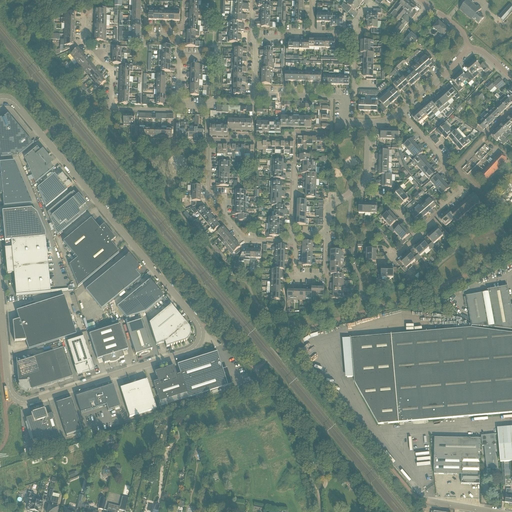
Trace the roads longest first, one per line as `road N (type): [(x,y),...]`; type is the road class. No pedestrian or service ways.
road 1 (unclassified): [(0,99),(14,103),(201,329),(188,352),(16,400)]
road 2 (residential): [(178,104),(112,108),(111,70),(82,41),(84,4)]
road 3 (residential): [(293,242),(244,240),(224,214),(224,197),(208,196),(207,140)]
road 4 (residential): [(207,140),(336,133),(345,122),(366,123)]
road 5 (residential): [(253,96),(353,96),(354,34)]
road 6 (residential): [(417,235),(461,189),(402,111)]
